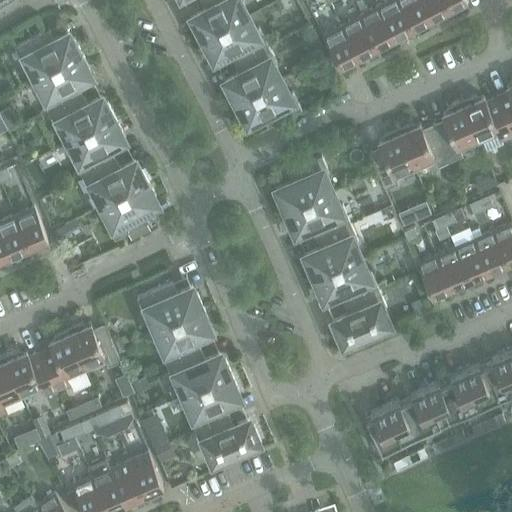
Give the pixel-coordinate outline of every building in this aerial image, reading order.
[(240,0),(202,0),(207,8),(193,15),(196,22),(194,23),(201,38),(247,14),(240,0)] [(413,27),(399,0),(385,0),(378,4),(395,37),(413,27)] [(399,0),(413,27),(432,18),(422,0),(399,0)] [(450,8),(445,0),(422,0),(432,18),(450,8)] [(445,0),(450,8),(465,0),(445,0)] [(395,37),(378,4),(360,13),(377,46),(395,37)] [(377,46),(360,13),(342,23),(359,56),(377,46)] [(259,26),(255,28),(247,14),(201,38),(209,53),(212,52),(215,58),(229,51),(235,61),(268,43),(259,26)] [(324,33),(341,65),(359,56),(342,23),(324,33)] [(24,63),(29,61),(36,75),(82,51),(74,37),(72,38),(69,31),(54,39),(49,28),(15,45),(24,63)] [(273,63),(277,61),(268,43),(235,61),(240,71),(226,79),(229,85),(227,87),(235,102),(281,78),(273,63)] [(312,59),(324,53),(320,46),(308,52),(312,59)] [(47,107),(41,110),(42,113),(82,92),(76,80),(90,73),(87,66),(89,65),(82,51),(36,75),(44,90),(40,92),(47,107)] [(511,77),(511,78),(511,79),(511,82),(507,84),(509,89),(498,94),(511,127),(511,77)] [(302,108),(293,90),(288,92),(281,78),(235,102),(243,117),(245,115),(248,122),(263,115),(268,126),(302,108)] [(82,92),(42,113),(44,117),(50,114),(57,127),(62,124),(69,139),(115,115),(107,100),(105,101),(101,94),(87,101),(82,92)] [(467,96),(464,97),(461,98),(480,141),(500,133),(502,138),(511,133),(511,127),(498,94),(486,99),(484,94),(478,97),(477,93),(471,94),(467,96)] [(452,103),(450,104),(447,106),(450,109),(443,112),(446,117),(434,122),(450,160),(463,154),(461,150),(480,141),(461,98),(456,100),(452,103)] [(120,131),(123,130),(115,115),(69,139),(77,154),(73,156),(82,174),(115,156),(110,145),(124,138),(120,131)] [(403,123),(400,124),(398,125),(416,169),(436,161),(438,165),(450,160),(434,122),(423,127),(420,122),(414,124),(413,121),(407,122),(403,123)] [(390,129),(386,132),(383,133),(386,136),(379,139),(382,145),(370,150),(386,188),(399,182),(397,177),(416,169),(398,125),(392,128),(390,129)] [(330,155),(339,151),(336,143),(326,147),(330,155)] [(280,194),(278,195),(284,210),(332,190),(326,175),(330,172),(322,154),(287,169),(292,180),(277,187),(280,194)] [(135,159),(121,166),(115,156),(82,174),(91,191),(95,189),(103,203),(149,179),(141,164),(139,166),(135,159)] [(12,176),(7,166),(0,168),(0,176),(2,180),(12,176)] [(154,196),(156,194),(149,179),(103,203),(110,218),(106,220),(115,238),(127,232),(146,222),(149,221),(143,210),(158,202),(154,196)] [(42,180),(34,185),(40,197),(49,193),(42,180)] [(343,203),(339,205),(332,190),(284,210),(291,226),(293,225),(296,231),(311,225),(316,236),(351,221),(343,203)] [(494,203),(490,193),(480,197),(484,208),(494,203)] [(470,202),(474,212),(484,208),(480,197),(470,202)] [(49,238),(35,204),(15,213),(30,246),(49,238)] [(383,208),(386,216),(396,212),(393,204),(383,208)] [(410,209),(397,214),(402,225),(414,220),(410,209)] [(457,219),(453,209),(442,214),(447,224),(457,219)] [(30,246),(15,213),(0,219),(0,228),(11,255),(30,246)] [(432,218),(437,228),(447,224),(442,214),(432,218)] [(79,225),(76,219),(54,230),(57,236),(79,225)] [(511,260),(511,220),(493,228),(508,262),(511,260)] [(309,260),(306,261),(313,276),(361,256),(354,241),(358,239),(351,221),(316,236),(320,246),(306,253),(309,260)] [(146,222),(127,232),(131,240),(150,230),(146,222)] [(419,236),(415,226),(404,230),(409,240),(419,236)] [(493,228),(482,233),(479,226),(471,229),(475,237),(489,270),(508,262),(493,228)] [(0,259),(11,255),(0,228),(0,259)] [(466,240),(456,245),(470,278),(489,270),(475,237),(471,229),(463,232),(466,240)] [(470,278),(456,245),(437,253),(452,286),(470,278)] [(418,261),(433,295),(452,286),(437,253),(418,261)] [(372,269),(367,271),(361,256),(313,276),(320,292),(322,291),(325,298),(340,291),(344,302),(379,287),(372,269)] [(145,314),(150,312),(156,327),(204,307),(197,291),(195,292),(192,285),(177,292),(172,280),(137,295),(145,314)] [(383,307),(387,305),(379,287),(344,302),(349,313),(334,319),(337,326),(335,327),(342,344),(358,337),(358,336),(389,323),(383,307)] [(416,313),(427,308),(423,299),(412,304),(416,313)] [(208,323),(211,322),(204,307),(156,327),(163,342),(158,344),(166,362),(201,347),(196,337),(211,330),(208,323)] [(77,322),(71,324),(68,325),(87,369),(106,361),(108,365),(121,360),(118,352),(115,345),(112,337),(105,322),(93,327),(91,322),(85,324),(84,320),(77,322)] [(59,330),(56,332),(54,333),(56,336),(50,339),(52,344),(41,349),(57,387),(70,382),(68,377),(87,369),(68,325),(63,328),(59,330)] [(115,345),(123,342),(119,334),(112,337),(115,345)] [(126,349),(123,342),(115,345),(118,352),(126,349)] [(220,352),(206,358),(201,347),(166,362),(174,380),(178,378),(185,393),(232,373),(226,357),(223,358),(220,352)] [(11,350),(7,352),(4,353),(23,396),(42,388),(44,393),(57,387),(41,349),(29,354),(27,349),(21,352),(20,348),(14,349),(11,350)] [(491,357),(493,360),(487,363),(501,396),(511,391),(511,366),(506,351),(491,357)] [(0,411),(6,409),(4,405),(23,396),(4,353),(0,354),(0,411)] [(479,362),(465,368),(481,405),(501,396),(487,363),(480,366),(479,362)] [(451,374),(452,378),(447,381),(461,413),(481,405),(465,368),(451,374)] [(191,409),(187,411),(194,428),(229,413),(225,403),(240,396),(237,390),(239,388),(232,373),(185,393),(191,409)] [(145,374),(132,379),(136,390),(149,385),(145,374)] [(439,379),(425,386),(442,422),(461,413),(447,381),(441,383),(439,379)] [(411,392),(413,395),(407,398),(422,431),(442,422),(425,386),(411,392)] [(70,418),(102,404),(98,395),(66,409),(70,418)] [(385,404),(402,440),(422,431),(407,398),(400,401),(399,398),(385,404)] [(123,414),(118,404),(108,408),(113,419),(123,414)] [(382,450),(402,440),(385,404),(371,411),(373,415),(367,417),(382,450)] [(108,408),(98,413),(102,423),(113,419),(108,408)] [(50,432),(42,412),(32,417),(40,436),(50,432)] [(506,420),(502,412),(487,418),(491,426),(506,420)] [(249,418),(234,424),(229,413),(194,428),(202,446),(207,444),(213,460),(245,447),(246,448),(262,441),(254,424),(252,425),(249,418)] [(472,425),(475,433),(491,426),(487,418),(472,425)] [(75,435),(85,430),(81,420),(71,425),(75,435)] [(62,454),(80,447),(75,435),(71,425),(60,429),(65,439),(60,442),(56,431),(38,439),(49,459),(62,453),(62,454)] [(148,431),(153,444),(163,440),(158,427),(148,431)] [(466,437),(463,429),(448,436),(451,444),(466,437)] [(15,433),(14,434),(18,444),(18,445),(25,442),(20,431),(15,433)] [(432,443),(436,451),(451,444),(448,436),(432,443)] [(163,440),(153,444),(159,459),(175,452),(169,438),(163,440)] [(427,455),(424,447),(409,454),(413,462),(427,455)] [(145,494),(164,486),(149,449),(129,457),(145,494)] [(21,459),(15,450),(6,456),(12,465),(21,459)] [(394,461),(398,469),(413,462),(409,454),(394,461)] [(107,457),(88,464),(92,474),(107,510),(126,502),(110,465),(110,466),(107,457)] [(126,502),(145,494),(129,457),(110,465),(126,502)] [(72,482),(85,511),(103,511),(107,510),(92,474),(72,482)] [(44,511),(70,511),(55,490),(38,502),(44,511)] [(31,493),(15,504),(20,511),(44,511),(38,502),(31,493)]
